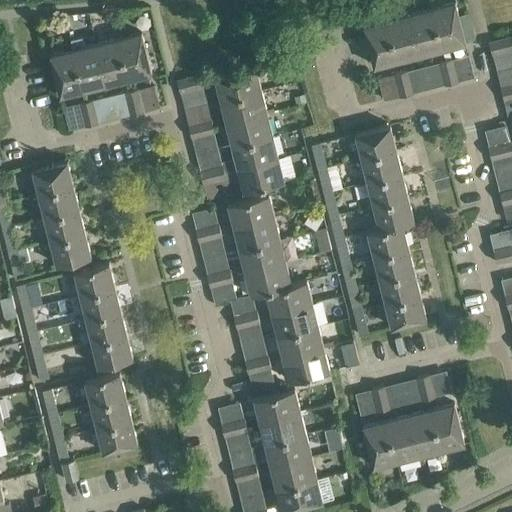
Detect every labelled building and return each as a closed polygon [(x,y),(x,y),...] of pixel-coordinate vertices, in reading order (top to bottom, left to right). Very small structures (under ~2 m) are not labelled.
[(382,1),(354,9),(358,26),(364,25),(365,28),(374,65),(397,59),(387,19),(382,1)] [(455,1),(432,7),(443,47),(465,42),(455,1)] [(432,7),(409,13),(420,53),(443,47),(432,7)] [(409,13),(387,19),(397,59),(420,53),(409,13)] [(141,31),(118,37),(128,78),(151,72),(141,31)] [(511,35),(489,41),(492,53),(511,48),(511,35)] [(83,37),(71,40),(73,48),(83,89),(106,83),(96,43),(85,45),(83,37)] [(128,78),(118,37),(96,43),(106,83),(128,78)] [(60,94),(83,89),(73,48),(50,54),(60,94)] [(439,61),(442,72),(455,69),(452,58),(439,61)] [(221,99),(261,89),(255,66),(215,76),(221,99)] [(394,73),(397,84),(410,81),(407,69),(394,73)] [(458,81),(455,69),(442,72),(445,84),(458,81)] [(200,74),(177,79),(180,92),(203,86),(200,74)] [(413,92),(410,81),(397,84),(400,96),(413,92)] [(511,96),(511,85),(511,83),(500,86),(503,99),(511,96)] [(128,102),(140,99),(137,87),(125,91),(128,102)] [(267,111),(261,89),(221,99),(226,122),(267,111)] [(304,93),(294,96),(296,104),(306,101),(304,93)] [(83,113),(95,110),(92,99),(80,102),(83,113)] [(140,99),(128,102),(131,114),(143,111),(140,99)] [(95,110),(83,113),(85,125),(98,122),(95,110)] [(232,144),(273,134),(267,111),(226,122),(232,144)] [(200,121),(203,134),(214,131),(211,119),(200,121)] [(191,137),(203,134),(200,121),(188,124),(191,137)] [(361,156),(396,148),(390,124),(355,132),(361,156)] [(232,144),(238,167),(278,157),(273,134),(232,144)] [(499,143),(503,155),(511,153),(511,143),(511,140),(499,143)] [(311,144),(317,168),(326,165),(320,142),(311,144)] [(491,158),(503,155),(499,143),(488,146),(491,158)] [(367,180),(402,172),(396,148),(361,156),(367,180)] [(284,179),(278,157),(238,167),(243,190),(284,179)] [(67,159),(32,168),(33,170),(38,191),(38,192),(73,183),(67,159)] [(211,167),(214,179),(226,176),(222,164),(211,167)] [(302,166),(298,173),(300,181),(313,178),(309,165),(302,166)] [(317,168),(323,192),(332,189),(326,165),(317,168)] [(214,179),(211,167),(199,169),(202,182),(214,179)] [(373,204),(408,196),(402,172),(367,180),(373,204)] [(79,207),(73,183),(38,192),(44,216),(79,207)] [(511,201),(511,193),(511,188),(499,191),(502,203),(511,201)] [(323,192),(329,216),(338,213),(332,189),(323,192)] [(234,225),(275,215),(269,192),(228,202),(234,225)] [(379,228),(402,223),(414,220),(408,196),(373,204),(379,228)] [(11,224),(5,200),(0,201),(0,219),(2,227),(11,224)] [(44,216),(50,240),(85,231),(79,207),(44,216)] [(369,212),(345,215),(346,226),(370,223),(369,212)] [(344,237),(338,213),(329,216),(335,239),(344,237)] [(234,225),(239,248),(280,238),(275,215),(234,225)] [(207,225),(210,238),(222,235),(218,222),(207,225)] [(374,255),(408,246),(402,223),(379,228),(368,231),(374,255)] [(11,224),(2,227),(8,250),(17,248),(11,224)] [(210,238),(207,225),(195,228),(198,240),(210,238)] [(85,231),(50,240),(56,264),(91,255),(85,231)] [(335,239),(341,263),(350,261),(344,237),(335,239)] [(245,271),(286,260),(280,238),(239,248),(245,271)] [(414,270),(408,246),(374,255),(380,279),(414,270)] [(508,259),(505,246),(493,249),(496,262),(508,259)] [(23,272),(17,248),(8,250),(14,274),(23,272)] [(291,283),(286,260),(245,271),(251,293),(266,289),(307,279),(291,283)] [(74,270),(80,294),(115,285),(109,261),(74,270)] [(356,285),(350,261),(341,263),(347,287),(356,285)] [(218,270),(221,283),(233,280),(230,267),(218,270)] [(221,283),(218,270),(207,273),(210,286),(221,283)] [(380,279),(386,302),(420,294),(414,270),(380,279)] [(266,289),(272,312),(313,302),(307,279),(266,289)] [(16,284),(22,308),(31,306),(25,282),(16,284)] [(115,285),(80,294),(86,317),(121,309),(115,285)] [(347,287),(353,310),(362,308),(356,285),(347,287)] [(426,317),(420,294),(386,302),(392,326),(426,317)] [(277,334),(318,324),(313,302),(272,312),(277,334)] [(37,330),(31,306),(22,308),(28,332),(37,330)] [(15,308),(2,311),(4,319),(17,316),(15,308)] [(362,308),(353,310),(359,334),(368,332),(362,308)] [(92,341),(127,333),(121,309),(86,317),(92,341)] [(245,312),(248,324),(260,321),(257,309),(245,312)] [(248,324),(245,312),(233,315),(236,327),(248,324)] [(324,347),(318,324),(277,334),(283,357),(324,347)] [(28,332),(34,356),(43,354),(37,330),(28,332)] [(132,357),(127,333),(92,341),(98,365),(132,357)] [(329,369),(324,347),(283,357),(289,380),(329,369)] [(43,354),(34,356),(40,379),(49,377),(43,354)] [(256,357),(259,369),(271,366),(268,354),(256,357)] [(259,369),(256,357),(245,360),(248,372),(259,369)] [(91,403),(125,394),(119,370),(85,379),(91,403)] [(417,376),(419,387),(432,384),(429,373),(417,376)] [(374,399),(387,396),(384,384),(371,387),(374,399)] [(435,396),(432,384),(419,387),(422,399),(435,396)] [(259,420),(300,410),(294,387),(254,397),(259,420)] [(42,390),(48,414),(57,411),(51,388),(42,390)] [(131,418),(125,394),(91,403),(97,427),(131,418)] [(387,396),(374,399),(377,410),(390,407),(387,396)] [(454,402),(431,407),(441,448),(464,442),(454,402)] [(431,407),(408,413),(419,454),(441,448),(431,407)] [(306,432),(300,410),(259,420),(265,442),(306,432)] [(63,435),(57,411),(48,414),(54,438),(63,435)] [(419,454),(408,413),(386,419),(396,459),(419,454)] [(244,417),(233,420),(236,432),(247,429),(244,417)] [(137,442),(131,418),(97,427),(103,451),(137,442)] [(373,465),(396,459),(386,419),(363,425),(373,465)] [(236,432),(233,420),(221,423),(224,435),(236,432)] [(265,442),(271,465),(311,455),(306,432),(265,442)] [(63,435),(54,438),(60,462),(62,461),(69,459),(63,435)] [(317,477),(311,455),(271,465),(276,487),(317,477)] [(74,458),(69,459),(62,461),(67,480),(78,477),(74,458)] [(244,465),(247,477),(259,475),(255,462),(244,465)] [(247,477),(244,465),(232,468),(235,480),(247,477)] [(39,470),(29,473),(30,480),(36,483),(42,481),(39,470)] [(317,477),(276,487),(282,510),(323,500),(317,477)] [(5,502),(1,490),(0,489),(0,511),(11,511),(9,501),(5,502)] [(44,493),(34,495),(37,507),(47,505),(44,493)]
